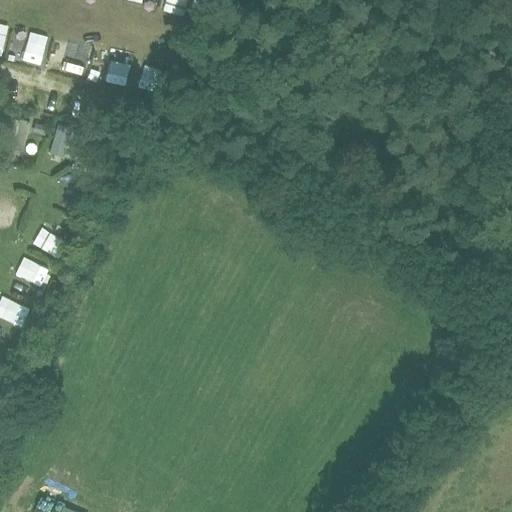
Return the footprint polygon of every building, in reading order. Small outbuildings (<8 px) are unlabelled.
[(7,218),(16,218),(19,190),(10,189),(7,218)] [(63,241),(74,226),(61,216),(50,231),(63,241)] [(50,281),(59,264),(43,256),(35,273),(50,281)] [(31,319),(36,302),(14,296),(10,313),(31,319)] [(0,336),(0,359),(6,363),(16,345),(0,336)]
